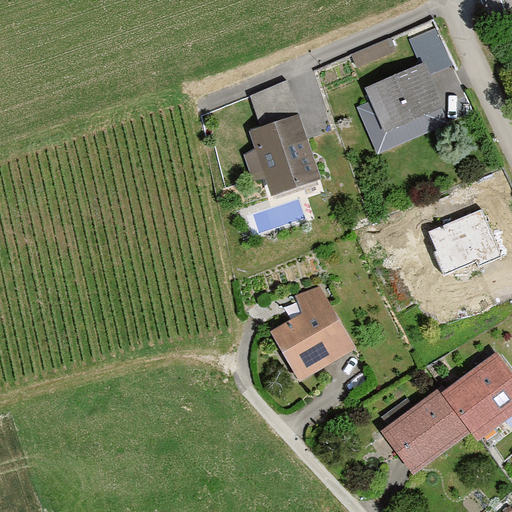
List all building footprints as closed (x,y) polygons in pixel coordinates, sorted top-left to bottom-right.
[(432,113),(417,68),(360,88),(375,132),(432,113)] [(292,114),(242,132),(267,206),(318,189),(292,114)] [(477,202),(417,228),(441,281),(500,254),(477,202)] [(264,334),(290,382),(349,350),(315,288),(292,300),(300,315),(264,334)] [(466,437),(469,442),(511,410),(511,386),(489,355),(435,395),(466,437)] [(377,430),(411,477),(466,437),(435,395),(432,390),(377,430)]
